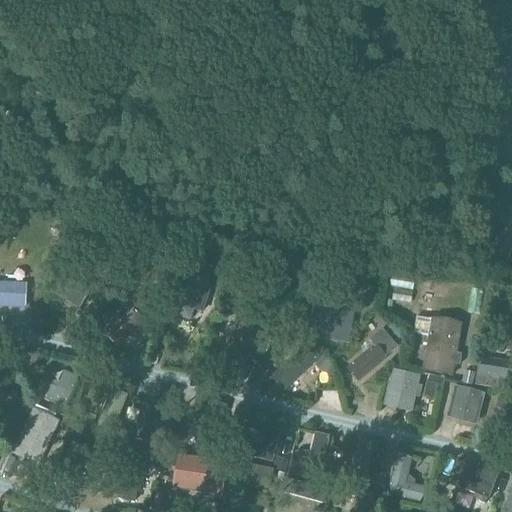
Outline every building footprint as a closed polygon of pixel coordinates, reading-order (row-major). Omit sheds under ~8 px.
[(491,267),(511,281),(511,248),(506,245),(491,267)] [(56,294),(80,309),(93,288),(68,273),(56,294)] [(175,303),(203,312),(211,284),(184,275),(175,303)] [(0,282),(0,307),(24,309),(24,306),(25,284),(0,282)] [(348,344),(353,313),(321,307),(318,321),(321,321),(318,338),(348,344)] [(143,322),(131,309),(105,334),(117,347),(143,322)] [(264,336),(268,331),(254,318),(249,323),(246,320),(231,338),(237,343),(227,354),(241,366),(265,338),(264,336)] [(452,376),(460,325),(416,318),(414,334),(428,336),(423,372),(452,376)] [(272,350),(285,337),(278,330),(266,343),(272,350)] [(358,382),(397,348),(382,330),(370,341),(374,346),(347,370),(358,382)] [(307,346),(273,379),(285,392),(319,358),(307,346)] [(511,363),(495,360),(495,357),(480,354),(475,386),(484,387),(484,389),(487,389),(487,387),(508,391),(509,380),(511,379),(511,363)] [(0,361),(0,400),(21,391),(5,358),(0,361)] [(384,405),(412,411),(419,377),(392,371),(384,405)] [(65,409),(78,378),(64,373),(58,389),(42,382),(36,396),(65,409)] [(448,417),(476,424),(484,395),(455,388),(448,417)] [(111,439),(128,396),(112,390),(95,432),(111,439)] [(232,410),(195,404),(187,439),(222,447),(232,410)] [(13,454),(38,466),(59,422),(33,410),(13,454)] [(139,439),(165,446),(172,418),(147,411),(139,439)] [(236,452),(273,463),(281,433),(267,429),(263,445),(240,438),(236,452)] [(330,438),(315,435),(309,460),(292,456),(289,471),(320,479),(330,438)] [(375,443),(360,440),(350,482),(365,486),(375,443)] [(87,450),(72,444),(58,482),(72,488),(87,450)] [(118,499),(134,502),(144,459),(128,455),(118,499)] [(174,488),(222,495),(226,464),(178,456),(174,488)] [(388,495),(420,502),(423,488),(405,484),(411,459),(397,456),(388,495)] [(457,488),(488,499),(498,472),(468,461),(457,488)] [(268,486),(271,468),(239,462),(230,502),(242,505),(247,481),(268,486)] [(285,479),(281,493),(322,505),(326,490),(325,490),(286,479),(285,479)] [(511,511),(511,491),(502,511),(511,511)] [(357,511),(371,511),(375,497),(361,494),(357,511)]
